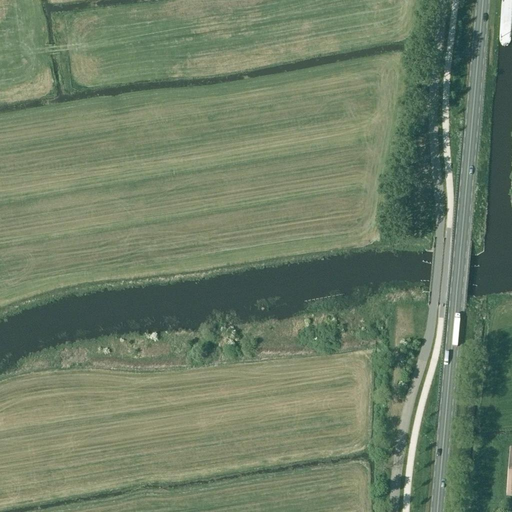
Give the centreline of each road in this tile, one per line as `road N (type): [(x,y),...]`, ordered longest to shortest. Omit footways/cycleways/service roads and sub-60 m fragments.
road 1 (unclassified): [(393,511),(404,421),(432,309),(440,212),(432,103),(443,0)]
road 2 (primary): [(437,511),(482,0)]
